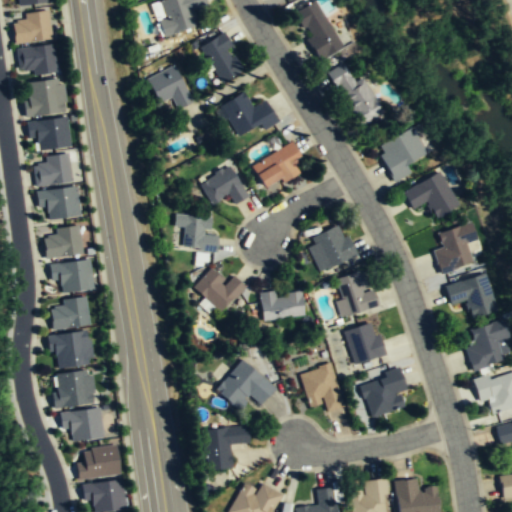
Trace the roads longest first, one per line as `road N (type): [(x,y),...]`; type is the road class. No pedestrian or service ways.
road 1 (residential): [(467,511),(453,428),(387,241),(243,0)]
road 2 (secondary): [(160,511),(81,0)]
road 3 (residential): [(61,511),(22,378),(26,280),(0,103)]
road 4 (residential): [(453,428),(345,451),(297,444)]
